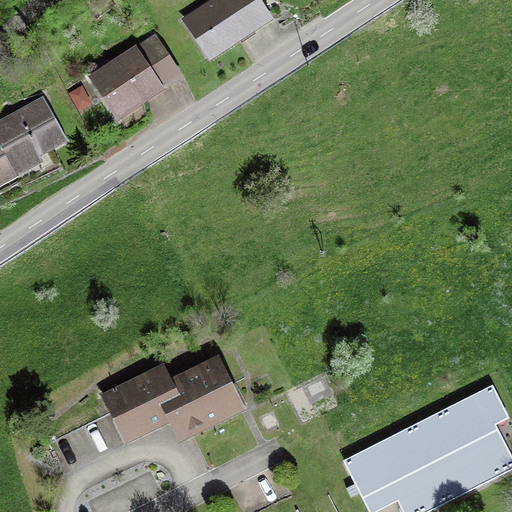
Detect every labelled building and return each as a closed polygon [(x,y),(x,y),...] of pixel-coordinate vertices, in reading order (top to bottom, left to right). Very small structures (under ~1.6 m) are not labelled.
[(217,0),(186,21),(210,56),(268,18),(256,0),(217,0)] [(93,79),(115,112),(141,95),(144,100),(179,77),(154,39),(93,79)] [(0,121),(0,192),(20,181),(13,170),(66,141),(60,130),(69,125),(60,108),(51,114),(43,99),(0,121)] [(162,370),(106,398),(126,439),(170,418),(180,438),(240,408),(217,361),(170,385),(162,370)] [(382,468),(403,511),(425,511),(511,468),(511,459),(494,424),(508,417),(492,386),(344,461),(355,482),(382,468)]
